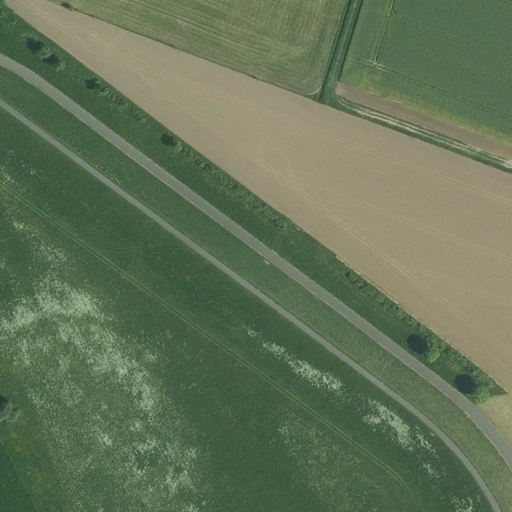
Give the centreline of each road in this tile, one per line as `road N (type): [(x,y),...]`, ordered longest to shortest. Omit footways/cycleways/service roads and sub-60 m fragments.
road 1 (track): [(500,511),(442,427),(0,96)]
road 2 (track): [(511,457),(456,394),(0,57)]
